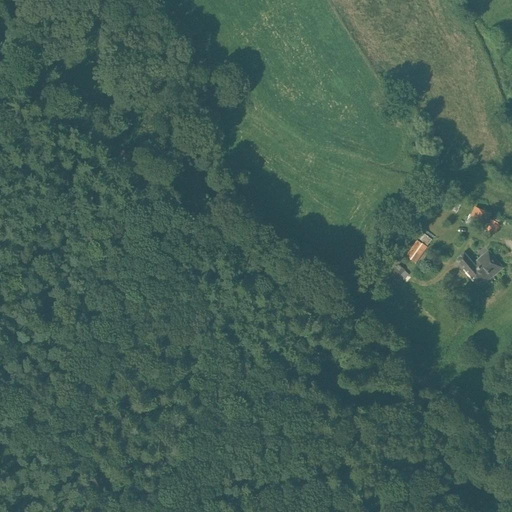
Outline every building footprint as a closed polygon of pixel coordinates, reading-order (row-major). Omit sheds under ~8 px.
[(482,211),(475,208),(471,215),(484,224),(491,214),(484,209),(482,211)] [(418,241),(407,256),(415,262),(426,247),(418,241)] [(502,268),(489,251),(473,264),(464,253),(457,259),(480,286),(502,268)] [(404,271),(399,265),(393,270),(399,276),(404,271)] [(399,276),(393,270),(387,276),(392,282),(399,276)] [(404,271),(399,276),(402,279),(408,274),(404,271)]
